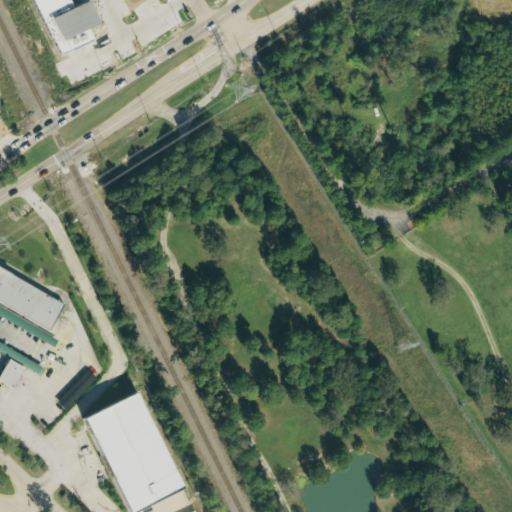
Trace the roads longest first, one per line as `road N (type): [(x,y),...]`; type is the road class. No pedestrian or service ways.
road 1 (secondary): [(246,0),(0,154)]
road 2 (secondary): [(0,195),(183,77)]
